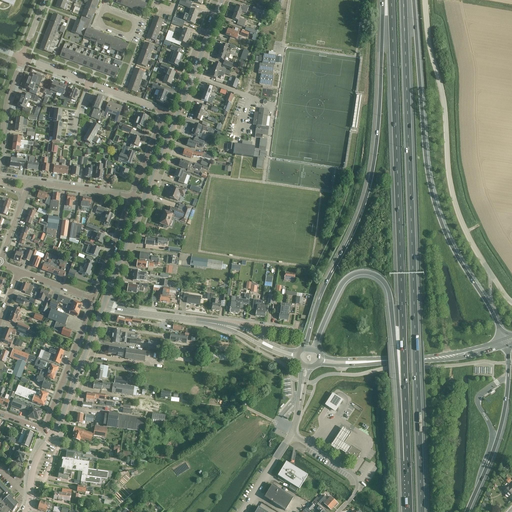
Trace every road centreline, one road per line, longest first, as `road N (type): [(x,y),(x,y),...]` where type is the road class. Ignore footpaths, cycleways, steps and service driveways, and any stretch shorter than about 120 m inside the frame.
road 1 (motorway): [(421,511),(403,0)]
road 2 (motorway): [(391,0),(405,411)]
road 3 (motorway): [(383,0),(371,173),(304,348)]
road 4 (motorway): [(504,342),(433,202),(413,0)]
road 5 (unclassified): [(511,303),(461,224),(424,0)]
road 6 (motorway): [(314,350),(344,282),(362,273),(378,277),(388,290),(405,411)]
road 7 (motorway): [(466,511),(503,413),(504,342)]
road 8 (residential): [(44,431),(93,299)]
road 9 (tertiary): [(52,435),(104,306)]
road 10 (primary): [(369,362),(453,356),(504,342)]
road 11 (residential): [(175,117),(222,0)]
